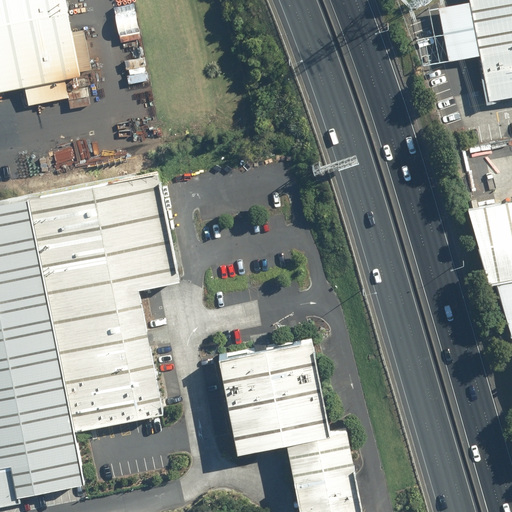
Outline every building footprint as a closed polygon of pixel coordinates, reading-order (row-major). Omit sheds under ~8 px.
[(0,0),(0,89),(25,84),(29,104),(69,96),(65,76),(82,73),(81,70),(92,67),(84,29),(73,31),(66,0),(0,0)] [(480,58),(488,103),(511,98),(511,0),(468,0),(469,4),(437,11),(448,64),(480,58)] [(146,56),(136,8),(128,10),(131,24),(118,27),(124,60),(146,56)] [(18,493),(85,480),(75,428),(164,410),(139,286),(180,278),(158,169),(0,199),(0,503),(20,499),(18,493)] [(511,199),(468,208),(493,283),(497,282),(511,333),(511,199)] [(239,451),(286,441),(300,511),(363,511),(346,426),(331,429),(312,337),(219,355),(239,451)] [(155,366),(163,404),(183,400),(175,362),(155,366)]
